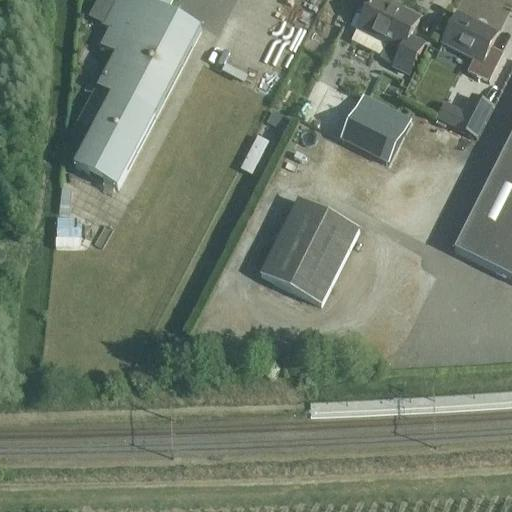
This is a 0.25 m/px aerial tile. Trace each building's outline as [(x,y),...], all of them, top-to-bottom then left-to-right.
[(119,0),(105,29),(112,32),(103,50),(117,57),(99,92),(113,100),(103,118),(95,135),(76,171),(118,193),(202,33),(166,15),(173,0),(119,0)] [(357,34),(352,44),(381,59),(380,62),(396,70),(395,71),(410,79),(426,48),(411,40),(420,21),(401,12),(399,15),(374,2),(357,34)] [(489,87),(503,58),(490,51),(497,36),(458,17),(442,49),(473,65),(467,76),(489,87)] [(476,143),(493,109),(472,98),(464,114),(446,105),(437,123),(476,143)] [(89,111),(80,127),(95,135),(103,118),(89,111)] [(402,134),(356,111),(341,141),(387,165),(402,134)] [(272,116),(266,126),(285,136),(291,126),(272,116)] [(457,151),(461,139),(437,131),(433,144),(457,151)] [(511,140),(455,255),(511,284),(511,140)] [(321,310),(360,234),(300,204),(262,280),(321,310)] [(78,250),(79,221),(66,221),(65,249),(78,250)]
